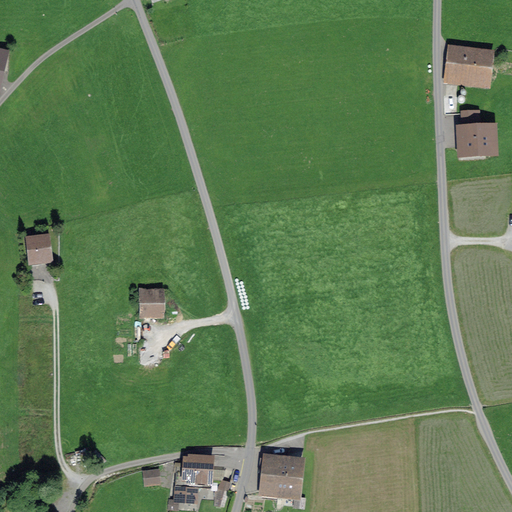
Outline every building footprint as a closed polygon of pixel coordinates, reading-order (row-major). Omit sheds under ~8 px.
[(491,58),(456,54),(453,82),(489,85),(491,58)] [(462,110),(463,124),(481,123),(481,110),(462,110)] [(482,123),(456,125),(457,147),(458,158),(499,156),(497,123),(482,123)] [(51,239),(29,242),(31,265),(54,262),(51,239)] [(165,293),(142,292),(142,317),(165,317),(165,293)] [(215,462),(188,461),(187,482),(214,483),(215,462)] [(306,465),(267,462),(264,495),(303,498),(306,465)] [(160,472),(146,473),(147,487),(161,485),(160,472)] [(200,491),(179,490),(178,503),(199,504),(200,491)]
